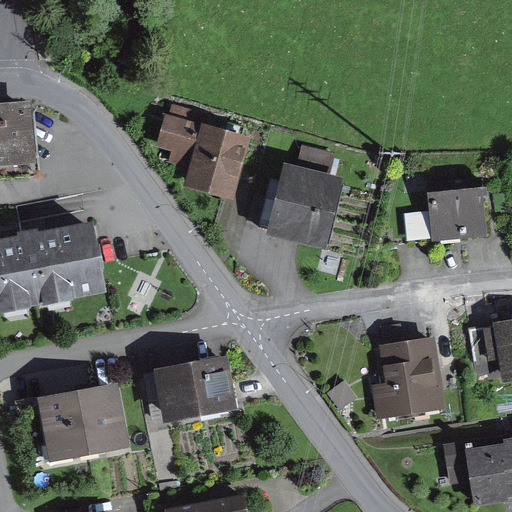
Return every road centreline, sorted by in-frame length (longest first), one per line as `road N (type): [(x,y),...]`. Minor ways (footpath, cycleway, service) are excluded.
road 1 (unclassified): [(0,80),(46,89),(90,116),(246,323)]
road 2 (residential): [(246,323),(511,279)]
road 3 (residential): [(0,366),(246,323)]
road 4 (unclassified): [(246,323),(383,511)]
